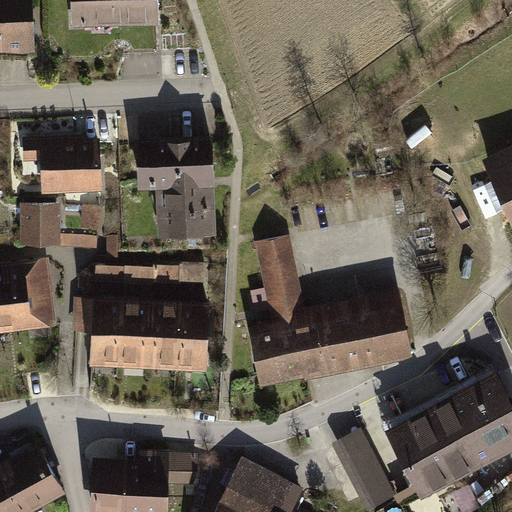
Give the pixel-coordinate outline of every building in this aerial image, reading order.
[(0,0),(0,53),(37,52),(34,0),(0,0)] [(72,0),(73,27),(161,24),(160,0),(72,0)] [(44,192),(103,190),(101,138),(84,139),(84,135),(24,137),(25,161),(42,160),(44,192)] [(160,237),(219,235),(214,135),(138,138),(140,190),(158,189),(160,237)] [(511,139),(480,153),(511,225),(511,139)] [(98,236),(62,233),(62,202),(21,202),(22,243),(98,247),(98,236)] [(102,205),(83,204),(82,228),(101,229),(102,205)] [(118,235),(107,235),(107,257),(118,257),(118,235)] [(307,381),(416,359),(402,289),(306,308),(291,236),(258,242),(267,288),(253,291),(259,325),(251,326),(263,386),(307,378),(307,381)] [(0,333),(58,325),(50,256),(0,262),(0,333)] [(126,265),(97,265),(96,281),(153,283),(153,281),(182,283),(182,281),(206,282),(207,263),(181,262),(181,264),(154,263),(154,266),(126,264),(126,265)] [(91,367),(208,372),(213,301),(95,296),(95,298),(75,297),(74,330),(94,331),(91,367)] [(422,490),(511,444),(511,391),(498,364),(386,419),(422,490)] [(368,507),(397,492),(361,423),(333,438),(332,440),(368,507)] [(20,511),(64,488),(37,439),(0,460),(0,511),(20,511)] [(167,511),(169,481),(196,482),(198,450),(170,449),(170,444),(139,443),(139,453),(91,451),(88,511),(167,511)] [(287,511),(303,483),(243,452),(210,511),(287,511)]
